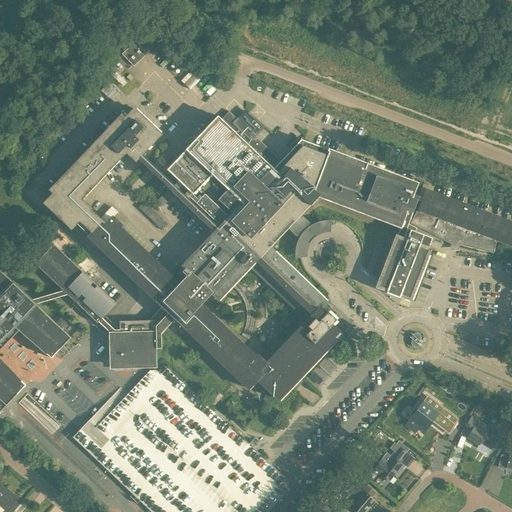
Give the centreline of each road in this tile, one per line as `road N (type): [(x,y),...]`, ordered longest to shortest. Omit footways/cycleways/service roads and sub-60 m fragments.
road 1 (residential): [(511,160),(129,13)]
road 2 (unknown): [(196,114),(122,198),(182,258)]
